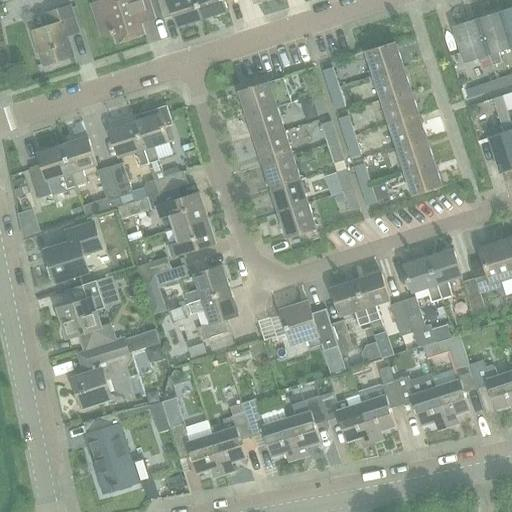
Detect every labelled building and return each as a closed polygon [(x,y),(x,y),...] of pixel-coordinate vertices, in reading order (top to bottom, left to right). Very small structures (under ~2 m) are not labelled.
[(113,34),(115,33),(118,42),(145,33),(142,22),(155,18),(148,0),(106,0),(92,4),(101,34),(112,31),(113,34)] [(203,19),(197,0),(157,0),(164,19),(175,16),(179,27),(203,19)] [(197,0),(203,19),(228,11),(224,0),(197,0)] [(68,36),(80,32),(72,6),(46,13),(50,26),(35,31),(45,65),(74,57),(68,36)] [(511,8),(502,12),(511,43),(511,8)] [(511,43),(502,12),(478,19),(493,65),(502,62),(499,51),(511,46),(511,43)] [(493,65),(478,19),(454,27),(465,61),(489,54),(493,65)] [(366,51),(374,76),(404,66),(396,42),(366,51)] [(353,54),(358,74),(367,72),(362,52),(353,54)] [(374,76),(382,100),(411,90),(404,66),(374,76)] [(323,70),(330,90),(339,87),(333,67),(323,70)] [(306,76),(312,95),(322,92),(316,73),(306,76)] [(511,74),(498,79),(500,88),(511,83),(511,74)] [(240,92),(248,116),(277,107),(278,108),(293,103),(284,77),(240,92)] [(500,88),(498,79),(479,85),(481,94),(500,88)] [(339,87),(330,90),(336,110),(345,107),(339,87)] [(382,100),(390,123),(419,114),(411,90),(382,100)] [(322,92),(312,95),(319,115),(328,112),(322,92)] [(511,92),(503,95),(508,112),(511,110),(511,92)] [(511,123),(508,112),(503,95),(493,99),(504,133),(490,137),(501,172),(511,168),(511,123)] [(160,193),(189,184),(185,171),(182,172),(177,166),(163,171),(156,146),(170,142),(166,129),(167,129),(166,126),(172,124),(166,107),(143,115),(144,119),(136,122),(149,164),(155,181),(155,180),(156,181),(160,193)] [(285,131),(278,108),(277,107),(248,116),(256,140),(285,131)] [(477,107),(468,109),(471,119),(480,116),(477,107)] [(390,123),(398,147),(427,138),(419,114),(390,123)] [(339,118),(345,138),(355,135),(348,115),(339,118)] [(322,124),(328,143),(338,140),(331,121),(322,124)] [(149,164),(136,122),(112,130),(120,158),(135,153),(139,167),(149,164)] [(256,140),(264,164),(293,155),(285,131),(256,140)] [(355,135),(345,138),(352,158),(361,155),(355,135)] [(88,137),(63,144),(77,187),(87,183),(83,169),(97,165),(88,137)] [(398,147),(405,171),(434,162),(427,138),(398,147)] [(338,140),(328,143),(334,163),(344,160),(338,140)] [(43,164),(30,168),(40,198),(67,190),(77,187),(63,144),(39,152),(43,164)] [(271,188),(301,179),(293,155),(264,164),(271,188)] [(123,162),(110,166),(123,206),(137,201),(134,192),(133,193),(123,162)] [(443,186),(434,162),(405,171),(413,196),(443,186)] [(354,166),(361,186),(370,183),(364,163),(354,166)] [(87,217),(119,207),(123,206),(110,166),(98,170),(107,201),(84,208),(87,217)] [(337,172),(344,191),(353,188),(347,169),(337,172)] [(271,188),(279,212),(308,203),(301,179),(271,188)] [(145,185),(142,190),(145,198),(149,197),(160,193),(156,181),(145,185)] [(370,183),(361,186),(367,206),(377,202),(370,183)] [(353,188),(344,191),(346,200),(347,201),(350,211),(360,208),(353,188)] [(344,191),(337,194),(340,202),(346,200),(344,192),(344,191)] [(176,229),(208,218),(200,193),(158,207),(161,217),(171,214),(176,229)] [(123,206),(119,207),(123,220),(153,210),(149,197),(145,198),(137,201),(123,206)] [(68,217),(79,211),(71,198),(60,203),(68,217)] [(308,203),(279,212),(287,237),(316,228),(308,203)] [(33,213),(19,218),(23,237),(39,232),(33,213)] [(208,218),(176,229),(181,243),(171,246),(174,256),(216,243),(208,218)] [(47,251),(56,281),(89,270),(83,254),(101,248),(93,223),(67,231),(70,243),(47,251)] [(141,232),(127,237),(130,244),(143,239),(141,232)] [(485,259),(471,264),(476,279),(481,293),(495,289),(504,286),(502,280),(511,277),(511,264),(504,241),(481,248),(485,259)] [(454,249),(430,257),(443,299),(454,296),(450,282),(463,278),(454,249)] [(142,280),(155,276),(172,270),(168,257),(138,267),(142,280)] [(443,299),(430,257),(405,265),(414,293),(428,289),(433,302),(443,299)] [(172,270),(155,276),(159,288),(190,279),(186,266),(172,270)] [(185,294),(189,304),(231,291),(223,266),(195,275),(199,289),(185,294)] [(382,272),(357,280),(371,322),(373,331),(384,327),(381,319),(377,305),(391,301),(382,272)] [(85,351),(116,342),(110,324),(101,327),(96,310),(122,302),(113,275),(83,285),(88,299),(59,308),(68,338),(80,334),(85,351)] [(481,293),(476,279),(463,283),(473,313),(487,309),(481,293)] [(371,322),(357,280),(333,288),(342,316),(356,312),(361,326),(371,322)] [(231,291),(189,304),(192,315),(206,310),(210,324),(197,329),(201,341),(231,332),(227,319),(239,316),(231,291)] [(417,297),(404,301),(414,333),(419,348),(436,342),(431,324),(426,326),(417,297)] [(414,333),(404,301),(391,306),(401,337),(414,333)] [(339,346),(332,325),(327,309),(313,314),(309,302),(282,311),(293,344),(308,340),(311,349),(322,345),(324,351),(339,346)] [(268,316),(255,319),(259,336),(272,333),(268,316)] [(332,325),(339,346),(342,356),(355,351),(345,321),(332,325)] [(128,338),(132,352),(146,347),(160,343),(156,329),(128,338)] [(374,336),(382,359),(394,355),(387,332),(374,336)] [(446,340),(424,347),(427,358),(449,350),(455,369),(459,381),(437,388),(449,426),(459,423),(456,414),(471,409),(465,392),(477,389),(469,365),(460,336),(446,340)] [(134,357),(132,352),(128,338),(116,342),(85,351),(78,354),(82,365),(86,367),(89,366),(90,370),(93,372),(114,364),(117,372),(127,369),(134,357)] [(262,342),(249,346),(252,357),(266,353),(262,342)] [(278,358),(280,353),(277,342),(267,345),(272,360),(278,358)] [(373,358),(376,344),(361,342),(359,355),(373,358)] [(160,343),(146,347),(149,356),(156,360),(165,357),(160,343)] [(204,346),(189,350),(193,364),(208,359),(204,346)] [(511,407),(511,373),(511,372),(498,376),(495,367),(491,365),(486,367),(483,360),(469,365),(477,389),(489,385),(497,409),(511,405),(511,407)] [(137,399),(127,369),(117,372),(114,364),(93,372),(74,378),(78,392),(75,395),(79,404),(83,405),(83,407),(108,399),(109,404),(137,399)] [(389,366),(379,369),(383,383),(394,379),(389,366)] [(313,382),(331,376),(329,369),(311,375),(313,382)] [(394,381),(402,405),(414,401),(422,425),(436,420),(439,429),(449,426),(437,388),(432,373),(410,380),(408,376),(394,381)] [(380,385),(358,392),(362,404),(374,442),(384,439),(381,430),(396,425),(390,408),(402,405),(394,381),(380,385)] [(334,392),(320,396),(328,421),(340,417),(347,441),(362,436),(364,445),(374,442),(362,404),(350,407),(347,399),(337,403),(334,392)] [(159,403),(156,394),(147,396),(149,405),(159,403)] [(316,424),(328,421),(320,396),(292,405),(296,416),(287,419),(299,457),(309,454),(307,446),(321,441),(316,424)] [(265,426),(259,408),(256,399),(242,403),(253,437),(264,433),(272,456),(287,452),(290,460),(299,457),(287,419),(265,426)] [(253,437),(242,403),(230,407),(233,416),(223,419),(226,431),(213,435),(225,473),(235,470),(232,462),(247,457),(241,440),(253,437)] [(150,408),(153,418),(165,415),(162,404),(150,408)] [(94,433),(86,435),(104,492),(150,478),(144,459),(132,462),(116,412),(90,421),(94,433)] [(182,414),(167,419),(170,427),(185,423),(182,414)] [(185,423),(170,427),(173,436),(180,460),(192,456),(198,473),(212,468),(215,477),(225,473),(213,435),(210,425),(208,420),(186,427),(185,423)]
